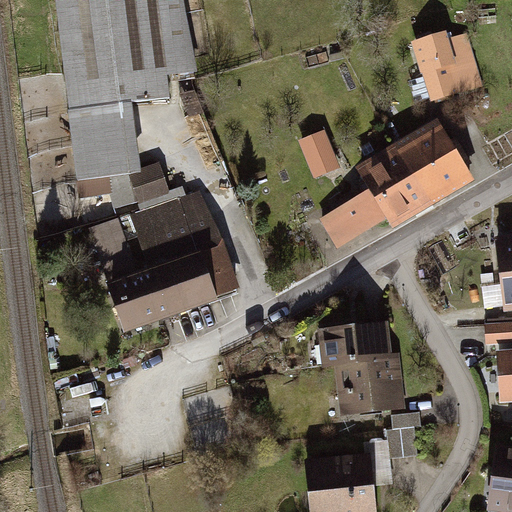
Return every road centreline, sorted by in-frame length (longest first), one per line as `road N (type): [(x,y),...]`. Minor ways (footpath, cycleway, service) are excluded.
road 1 (residential): [(382,254),(471,403),(473,434),(429,511)]
road 2 (residential): [(382,254),(192,359),(146,414)]
road 3 (residential): [(511,179),(382,254)]
